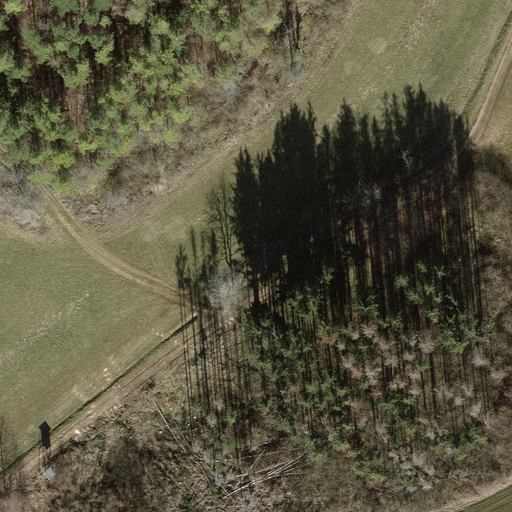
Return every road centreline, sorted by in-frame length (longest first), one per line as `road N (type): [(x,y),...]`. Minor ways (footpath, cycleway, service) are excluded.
road 1 (track): [(511,75),(485,129),(434,184),(222,339)]
road 2 (track): [(222,339),(0,161)]
road 3 (track): [(222,339),(0,502)]
